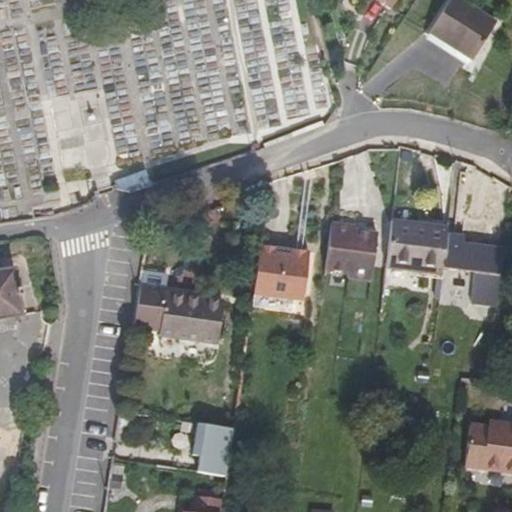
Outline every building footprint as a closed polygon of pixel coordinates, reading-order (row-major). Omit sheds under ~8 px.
[(374,0),(389,11),(396,0),(374,0)] [(459,0),(451,0),(429,35),(471,60),(496,24),(459,0)] [(471,60),(429,35),(426,41),(467,66),(471,60)] [(112,193),(129,196),(147,190),(141,175),(110,185),(112,193)] [(387,268),(442,275),(443,270),(446,243),(448,228),(392,221),(387,268)] [(354,230),(332,227),(326,273),(349,274),(348,279),(372,281),(377,237),(354,233),(354,230)] [(446,243),(443,270),(476,274),(474,292),(498,295),(504,250),(462,245),(463,238),(454,236),(453,244),(446,243)] [(289,252),(256,248),(250,297),(300,304),(305,261),(288,259),(289,252)] [(306,255),(289,252),(288,259),(305,261),(306,255)] [(0,317),(16,315),(10,272),(0,273),(0,317)] [(165,296),(159,336),(217,344),(224,305),(165,296)] [(194,467),(196,422),(182,422),(179,467),(194,467)] [(489,422),(487,429),(509,432),(510,426),(489,422)] [(511,425),(510,426),(509,432),(487,429),(470,426),(464,468),(511,473),(511,425)] [(233,432),(199,428),(195,458),(203,459),(201,475),(228,478),(233,432)] [(203,459),(195,458),(193,474),(201,475),(203,459)] [(192,511),(223,511),(225,502),(195,497),(192,511)]
